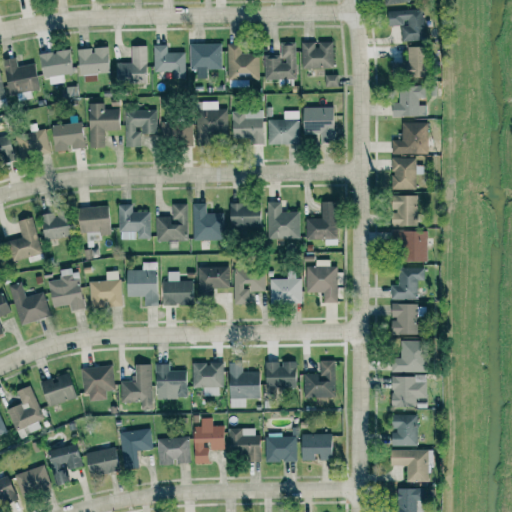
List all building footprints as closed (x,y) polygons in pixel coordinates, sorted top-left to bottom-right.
[(388,11),(388,26),(401,26),(402,41),(425,40),(424,9),(388,11)] [(301,68),(332,69),(333,42),(317,41),(317,42),(302,42),(301,68)] [(264,56),(264,80),(295,79),(295,42),(280,42),(280,55),(264,56)] [(189,44),(190,69),(196,69),(197,79),(207,78),(206,69),(221,69),(221,44),(189,44)] [(227,44),(228,80),(258,79),(258,53),(241,54),(241,44),(227,44)] [(184,52),(167,53),(167,45),(153,45),(154,72),(172,71),(172,79),(185,78),(184,52)] [(131,46),(131,62),(116,63),(116,82),(147,82),(147,46),(131,46)] [(77,50),(80,76),(110,72),(108,47),(92,48),(77,50)] [(407,47),(408,78),(426,78),(426,47),(407,47)] [(64,82),(63,74),(72,74),(70,50),(40,53),(42,78),(49,77),(50,84),(64,82)] [(35,63),(17,66),(16,57),(3,60),(9,95),(39,89),(35,63)] [(426,86),(399,85),(398,103),(392,103),(392,117),(418,117),(418,98),(425,98),(426,86)] [(227,109),(217,108),(217,102),(197,102),(196,145),(210,145),(210,137),(227,137),(227,109)] [(89,103),(90,147),(105,146),(105,131),(120,130),(119,109),(104,109),(104,103),(89,103)] [(334,107),(303,107),(304,134),(320,133),(321,143),(334,143),(334,107)] [(157,133),(156,110),(125,110),(126,147),(141,147),(141,133),(157,133)] [(232,138),(249,138),(249,144),(263,144),(262,110),(231,111),(232,138)] [(267,120),(268,145),(299,144),(298,111),(283,111),(283,119),(267,120)] [(161,121),(161,143),(192,142),(192,120),(161,121)] [(51,126),(55,152),(70,149),(70,150),(85,148),(81,121),(51,126)] [(391,153),(416,154),(417,123),(402,123),(402,142),(392,141),(391,153)] [(22,135),(27,156),(50,151),(46,130),(22,135)] [(9,135),(0,136),(0,156),(2,156),(3,162),(15,159),(9,135)] [(392,189),(416,189),(416,158),(392,158),(392,189)] [(417,195),(393,196),(393,226),(418,226),(417,195)] [(268,239),(299,238),(299,212),(281,212),(281,201),(267,202),(268,239)] [(305,219),(305,239),(337,239),(337,202),(321,202),(321,219),(305,219)] [(188,240),(187,203),(171,204),(172,216),(156,217),(156,241),(188,240)] [(193,240),(224,240),(224,213),(206,213),(206,203),(192,204),(193,240)] [(230,203),(230,227),(260,227),(260,203),(230,203)] [(150,239),(150,212),(132,212),(132,204),(119,204),(118,239),(150,239)] [(78,207),(80,233),(86,233),(87,241),(102,240),(101,235),(110,235),(109,206),(78,207)] [(45,240),(72,236),(67,211),(40,216),(45,240)] [(42,254),(32,217),(17,221),(21,237),(6,241),(11,261),(42,254)] [(427,262),(427,232),(397,231),(397,261),(427,262)] [(306,266),(306,292),(323,292),(323,303),(337,303),(337,266),(330,266),(330,260),(316,260),(316,266),(306,266)] [(126,270),(127,297),(144,296),(144,304),(157,304),(156,262),(142,262),(142,270),(126,270)] [(229,288),(229,266),(197,267),(198,297),(213,296),(213,288),(229,288)] [(265,291),(264,267),(233,268),(234,304),(247,304),(246,284),(250,284),(250,292),(265,291)] [(418,299),(417,280),(424,280),(424,267),(398,268),(399,285),(391,285),(391,300),(418,299)] [(53,307),(69,304),(71,311),(85,308),(77,269),(60,272),(61,279),(48,281),(53,307)] [(90,308),(121,306),(120,271),(106,272),(107,280),(89,281),(90,308)] [(270,279),(270,303),(301,303),(301,279),(295,278),(296,271),(287,271),(287,279),(270,279)] [(193,305),(193,280),(179,281),(179,272),(167,272),(168,281),(163,281),(163,305),(193,305)] [(50,316),(43,291),(25,297),(21,282),(9,286),(21,325),(50,316)] [(0,336),(4,335),(0,326),(0,316),(10,312),(2,293),(0,293),(0,336)] [(392,319),(391,334),(417,335),(418,304),(392,304),(391,319),(392,319)] [(425,372),(426,341),(401,340),(401,358),(392,358),(391,372),(425,372)] [(304,374),(304,397),(334,397),(334,360),(319,361),(320,374),(304,374)] [(260,398),(259,372),(243,372),(243,362),(229,363),(230,408),(245,407),(245,399),(260,398)] [(295,362),(280,362),(265,362),(266,389),(296,388),(295,362)] [(192,363),(192,388),(203,387),(203,396),(219,395),(218,387),(223,387),(223,363),(192,363)] [(151,364),(135,365),(136,381),(120,381),(121,402),(140,401),(141,410),(152,409),(151,364)] [(186,370),(169,371),(169,364),(156,364),(156,399),(186,398),(186,370)] [(106,399),(106,391),(114,390),(112,366),(81,367),(83,393),(89,393),(89,400),(106,399)] [(49,407),(77,398),(68,372),(40,382),(49,407)] [(426,398),(426,376),(392,376),(392,407),(416,407),(416,398),(426,398)] [(16,391),(21,403),(7,410),(16,431),(44,418),(30,385),(16,391)] [(392,446),(417,446),(417,414),(391,415),(392,431),(391,431),(392,446)] [(194,464),(207,463),(207,442),(210,442),(210,450),(224,449),(224,426),(212,426),(212,418),(200,418),(201,426),(193,426),(194,464)] [(259,461),(258,428),(229,429),(230,455),(247,454),(248,462),(259,461)] [(120,432),(123,470),(139,468),(137,451),(152,449),(150,429),(120,432)] [(332,460),(332,433),(301,434),(302,460),(317,460),(332,460)] [(296,461),(296,436),(279,437),(279,435),(265,435),(265,462),(296,461)] [(158,465),(175,465),(175,463),(189,463),(189,437),(158,438),(158,465)] [(49,449),(55,485),(69,483),(66,469),(81,467),(77,444),(49,449)] [(120,470),(115,446),(85,453),(90,476),(120,470)] [(427,481),(428,450),(390,449),(390,465),(406,466),(406,481),(427,481)] [(43,464),(14,475),(23,498),(51,487),(43,464)] [(0,503),(16,497),(7,475),(0,478),(0,503)] [(397,489),(397,508),(390,508),(390,511),(417,511),(417,488),(397,489)]
